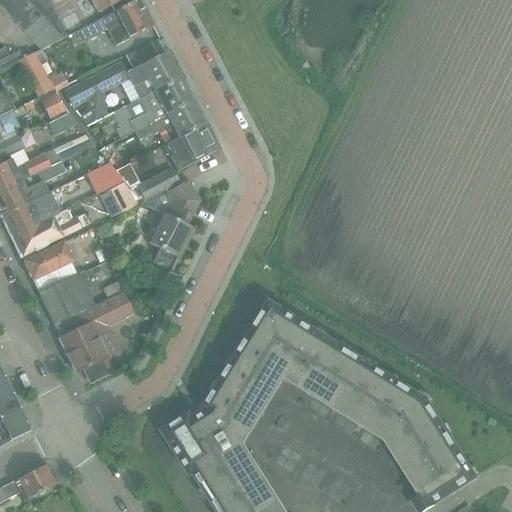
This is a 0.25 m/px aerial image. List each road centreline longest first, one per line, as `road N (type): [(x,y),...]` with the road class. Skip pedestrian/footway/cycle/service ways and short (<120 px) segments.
road 1 (residential): [(69,434),(159,382),(255,186),(159,0)]
road 2 (tertiary): [(69,434),(0,298)]
